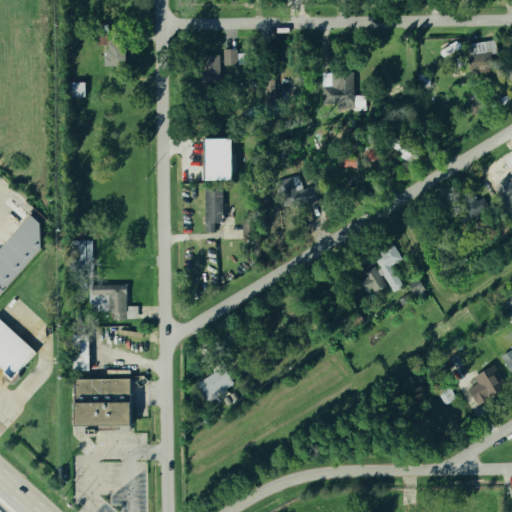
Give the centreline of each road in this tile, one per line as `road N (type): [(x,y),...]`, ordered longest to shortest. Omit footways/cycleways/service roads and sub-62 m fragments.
road 1 (residential): [(172,511),(165,0)]
road 2 (residential): [(170,338),(511,130)]
road 3 (residential): [(166,22),(511,20)]
road 4 (residential): [(235,511),(332,475),(511,468)]
